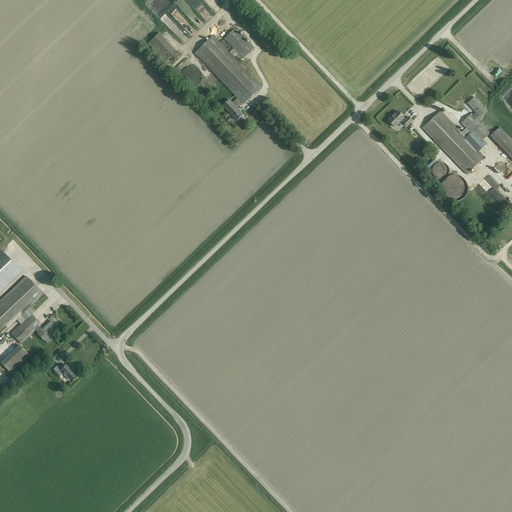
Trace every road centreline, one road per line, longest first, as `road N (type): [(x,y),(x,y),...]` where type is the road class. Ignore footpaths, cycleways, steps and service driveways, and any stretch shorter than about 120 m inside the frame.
road 1 (unclassified): [(120,511),(180,441),(178,426),(113,355),(113,343),(473,0)]
road 2 (unknown): [(113,348),(33,268),(0,294)]
